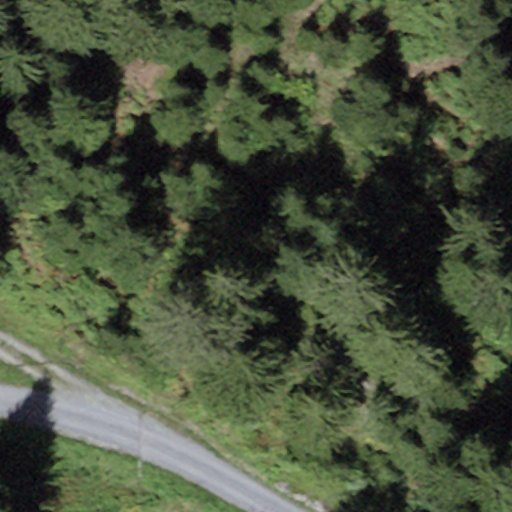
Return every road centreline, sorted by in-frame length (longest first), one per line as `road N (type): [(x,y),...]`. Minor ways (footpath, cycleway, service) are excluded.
road 1 (track): [(0,395),(35,398),(213,469),(291,511)]
road 2 (track): [(213,469),(0,320)]
